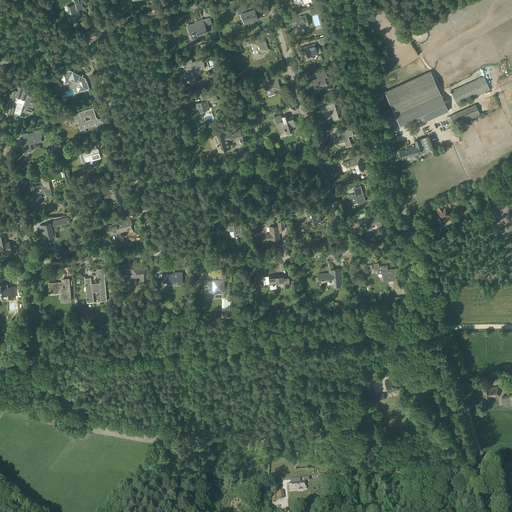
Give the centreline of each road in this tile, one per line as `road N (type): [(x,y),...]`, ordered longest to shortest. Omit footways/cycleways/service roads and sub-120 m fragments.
road 1 (track): [(0,365),(441,329)]
road 2 (unclassified): [(482,461),(383,142)]
road 3 (residential): [(158,253),(258,261),(347,252)]
road 4 (residential): [(319,160),(268,0)]
road 5 (residential): [(194,175),(145,20)]
road 6 (residential): [(134,180),(89,37)]
road 7 (residential): [(30,264),(0,131)]
road 8 (track): [(383,142),(342,17)]
road 9 (residential): [(30,264),(158,253)]
road 10 (residential): [(194,175),(319,160)]
